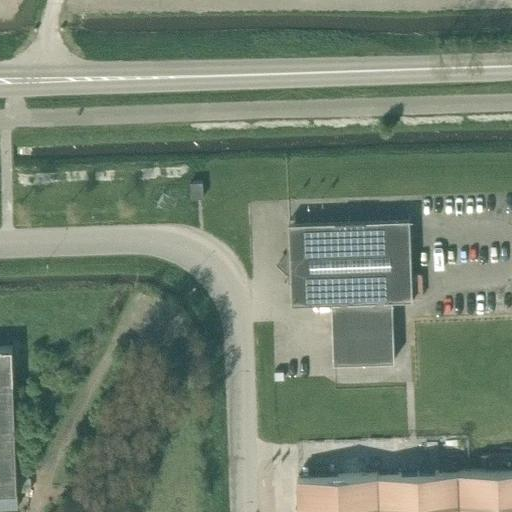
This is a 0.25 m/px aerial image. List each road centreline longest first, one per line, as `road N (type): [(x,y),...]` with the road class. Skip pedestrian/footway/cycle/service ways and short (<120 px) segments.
road 1 (unclassified): [(0,121),(511,104)]
road 2 (secondary): [(0,81),(511,64)]
road 3 (unclassified): [(245,511),(236,316),(219,274),(192,249),(157,240),(0,247)]
